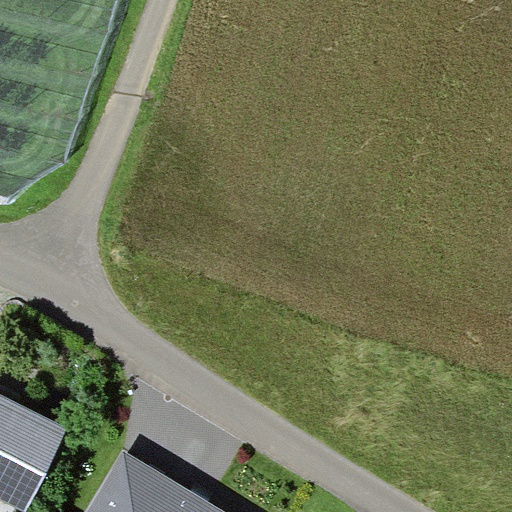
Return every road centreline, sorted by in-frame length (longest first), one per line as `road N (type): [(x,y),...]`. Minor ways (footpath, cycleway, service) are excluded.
road 1 (residential): [(411,511),(36,277)]
road 2 (unclassified): [(152,0),(102,145),(36,277)]
